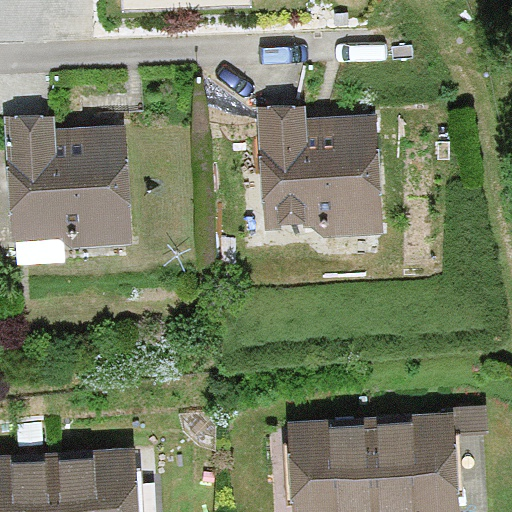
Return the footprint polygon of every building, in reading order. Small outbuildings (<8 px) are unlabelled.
[(260,236),(379,235),(377,102),(258,103),(260,236)] [(8,249),(129,248),(127,115),(6,116),(8,249)] [(459,511),(454,413),(369,417),(373,511),(459,511)] [(373,511),(369,417),(283,422),(287,511),(373,511)] [(146,511),(142,447),(56,453),(59,511),(146,511)] [(59,511),(56,453),(0,456),(0,511),(59,511)]
